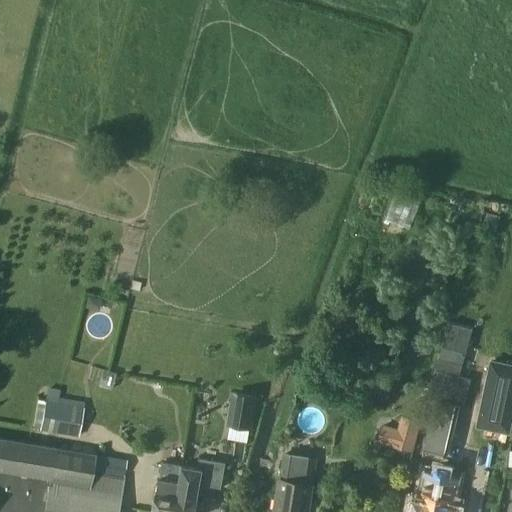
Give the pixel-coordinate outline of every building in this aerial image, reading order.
[(358,240),(382,244),(390,186),(366,183),(358,240)] [(412,229),(423,196),(398,187),(386,219),(412,229)] [(459,377),(473,329),(449,322),(429,393),(464,404),(471,380),(459,377)] [(511,416),(511,366),(491,362),(477,427),(508,434),(511,416)] [(93,367),(89,383),(114,388),(117,372),(93,367)] [(227,427),(252,431),(257,395),(232,392),(227,427)] [(40,431),(79,437),(85,403),(58,399),(46,396),(40,431)] [(430,420),(463,427),(467,407),(434,399),(430,420)] [(409,450),(416,421),(401,417),(397,430),(382,426),(378,442),(394,446),(395,442),(407,445),(406,449),(409,450)] [(0,511),(117,511),(126,462),(0,439),(0,511)] [(176,511),(194,511),(199,485),(221,489),(226,463),(199,459),(197,468),(184,466),(176,511)] [(152,511),(176,511),(184,466),(162,463),(160,479),(158,478),(152,511)] [(462,479),(427,471),(420,502),(415,501),(412,511),(459,511),(460,511),(455,510),(462,479)] [(306,511),(311,484),(279,479),(274,511),(306,511)]
